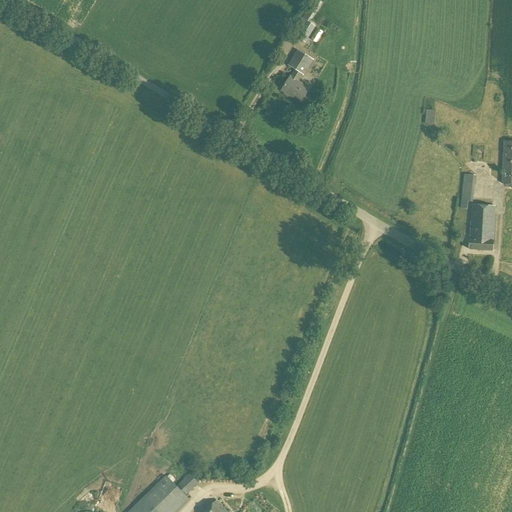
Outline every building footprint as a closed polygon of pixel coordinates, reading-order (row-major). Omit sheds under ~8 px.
[(318,0),(313,0),(302,18),(306,21),(307,21),(309,18),(312,20),(323,3),(318,0)] [(305,43),(315,26),(307,21),(306,21),(296,38),(305,43)] [(304,76),(313,60),(298,50),(288,66),(295,70),(282,91),(291,97),(292,95),(301,102),(309,89),(297,81),(302,74),(304,76)] [(434,125),(435,111),(426,110),(425,124),(434,125)] [(511,184),(511,141),(504,141),(502,184),(511,184)] [(473,202),(476,176),(464,175),(460,208),(467,209),(468,202),(473,202)] [(493,241),(495,207),(472,205),(470,240),(470,239),(469,250),(492,251),(493,241)] [(186,496),(199,483),(193,478),(195,476),(192,472),(177,487),(166,476),(128,511),(177,511),(190,500),(186,496)] [(225,511),(216,501),(204,511),(225,511)]
